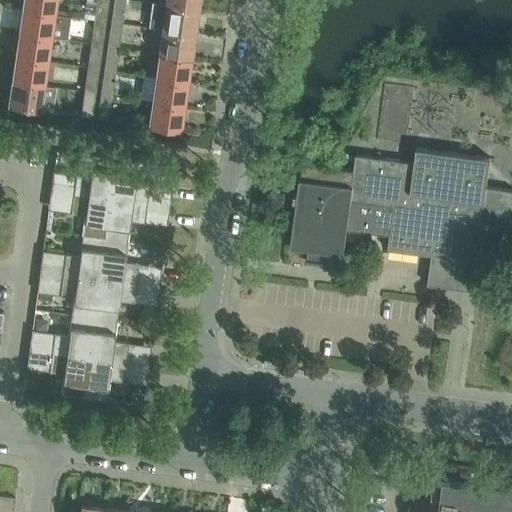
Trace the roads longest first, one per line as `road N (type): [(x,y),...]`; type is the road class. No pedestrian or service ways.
road 1 (residential): [(199,379),(260,0)]
road 2 (residential): [(511,419),(339,397)]
road 3 (residential): [(0,435),(20,275)]
road 4 (residential): [(339,397),(199,379)]
road 5 (residential): [(326,479),(187,460)]
road 6 (residential): [(187,460),(54,442)]
road 7 (residential): [(20,275),(32,179),(0,175)]
